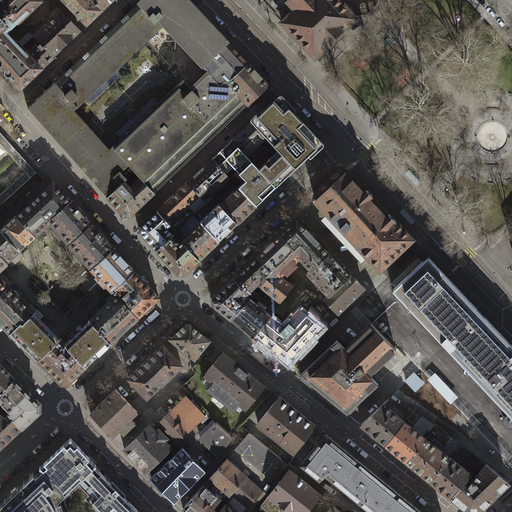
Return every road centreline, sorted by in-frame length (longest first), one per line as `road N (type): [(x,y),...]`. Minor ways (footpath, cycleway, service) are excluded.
road 1 (residential): [(445,511),(180,298)]
road 2 (residential): [(352,136),(180,298)]
road 3 (residential): [(292,72),(121,233)]
road 4 (residential): [(482,274),(352,136)]
road 5 (residential): [(121,233),(8,107)]
road 6 (residential): [(180,298),(63,408)]
road 7 (residential): [(121,0),(8,107)]
road 8 (residential): [(63,408),(166,511)]
